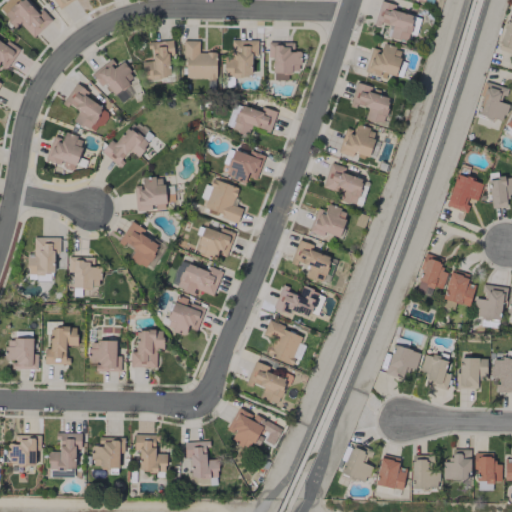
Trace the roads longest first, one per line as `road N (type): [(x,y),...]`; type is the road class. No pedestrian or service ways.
road 1 (residential): [(201,403),(277,216),(350,0)]
road 2 (residential): [(346,17),(135,16),(94,32),(53,64)]
road 3 (residential): [(0,400),(201,403)]
road 4 (residential): [(0,252),(30,109),(53,64)]
